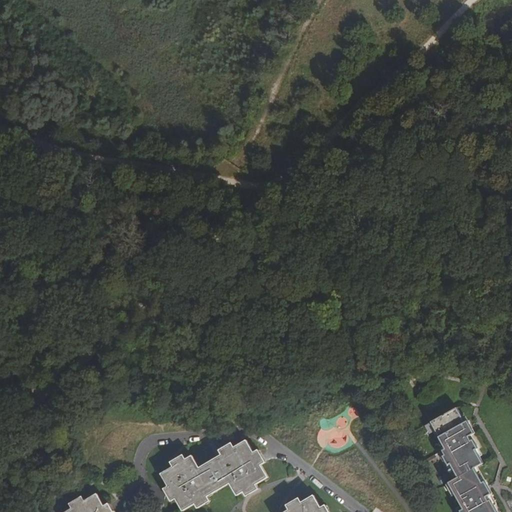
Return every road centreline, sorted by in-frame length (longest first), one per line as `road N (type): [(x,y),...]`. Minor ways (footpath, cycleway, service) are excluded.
road 1 (track): [(0,423),(265,184)]
road 2 (track): [(265,184),(472,0)]
road 3 (track): [(0,127),(114,162),(222,171)]
road 4 (track): [(222,171),(251,147),(325,0)]
